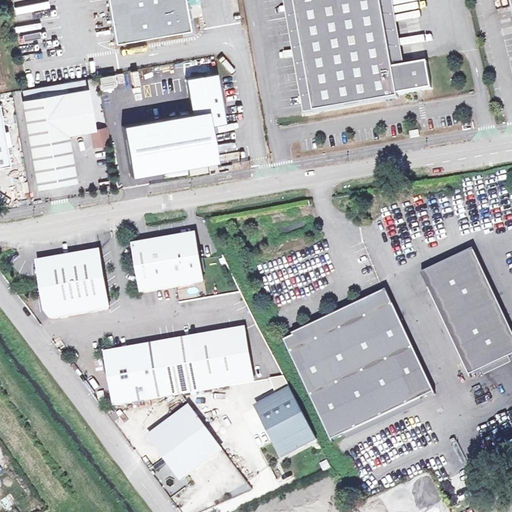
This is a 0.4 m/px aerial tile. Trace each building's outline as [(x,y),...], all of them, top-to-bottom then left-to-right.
[(181,0),(106,0),(114,42),(188,30),(185,20),(190,18),(189,9),(183,10),(181,0)] [(294,0),(283,0),(304,114),(314,113),(294,0)] [(381,0),(294,0),(314,113),(398,98),(398,95),(393,68),(381,0)] [(381,0),(393,68),(404,66),(392,0),(381,0)] [(404,66),(393,68),(398,95),(432,89),(427,62),(404,66)] [(66,97),(24,105),(38,186),(72,180),(64,133),(91,128),(83,80),(64,84),(66,97)] [(66,97),(64,84),(22,91),(24,105),(66,97)] [(179,113),(182,128),(192,127),(187,95),(167,98),(170,114),(179,113)] [(0,113),(0,167),(9,166),(0,113)] [(170,114),(126,122),(134,170),(187,161),(182,128),(179,113),(170,114)] [(104,128),(91,131),(94,146),(107,144),(104,128)] [(143,244),(135,246),(145,295),(160,292),(170,290),(195,285),(193,275),(204,273),(201,259),(196,234),(143,244)] [(511,323),(477,249),(427,272),(475,373),(511,355),(511,323)] [(112,311),(101,252),(40,263),(50,316),(54,322),(67,319),(99,313),(112,311)] [(206,283),(204,273),(193,275),(195,285),(206,283)] [(292,338),(284,341),(332,441),(434,393),(386,291),(381,293),(382,296),(362,306),(360,303),(355,305),(356,308),(336,317),(335,315),(330,317),(331,320),(310,329),(310,327),(304,329),(306,332),(292,338)] [(204,336),(195,338),(204,392),(212,390),(257,382),(254,364),(247,329),(226,332),(204,336)] [(291,336),(292,338),(306,332),(304,329),(291,336)] [(184,340),(167,343),(176,397),(183,396),(204,392),(195,338),(184,340)] [(133,349),(110,353),(114,378),(117,392),(119,407),(152,401),(176,397),(167,343),(146,346),(133,349)] [(291,390),(258,408),(276,441),(282,438),(291,454),(317,441),(291,390)] [(193,409),(153,439),(160,448),(166,456),(182,479),(204,463),(210,459),(223,449),(193,409)] [(282,438),(276,441),(284,458),(291,454),(282,438)] [(391,494),(378,498),(380,510),(394,507),(391,494)]
